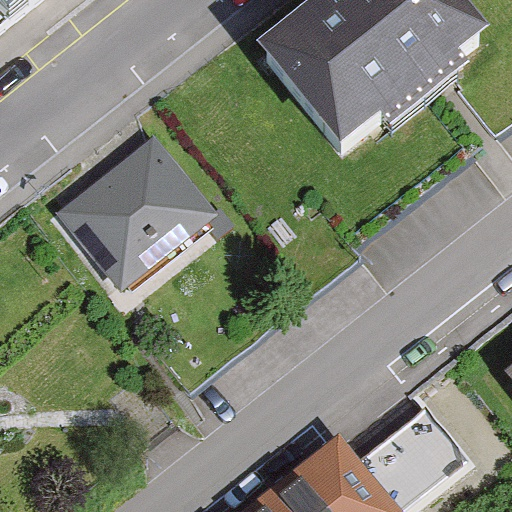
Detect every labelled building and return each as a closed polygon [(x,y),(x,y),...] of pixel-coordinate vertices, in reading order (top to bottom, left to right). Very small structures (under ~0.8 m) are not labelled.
[(0,0),(0,18),(7,28),(44,0),(0,0)] [(423,0),(358,0),(274,67),(349,161),(473,63),(423,0)] [(142,141),(51,212),(120,301),(212,231),(142,141)] [(511,365),(503,372),(511,384),(511,365)] [(342,448),(258,511),(436,511),(486,475),(438,411),(359,473),(342,448)]
